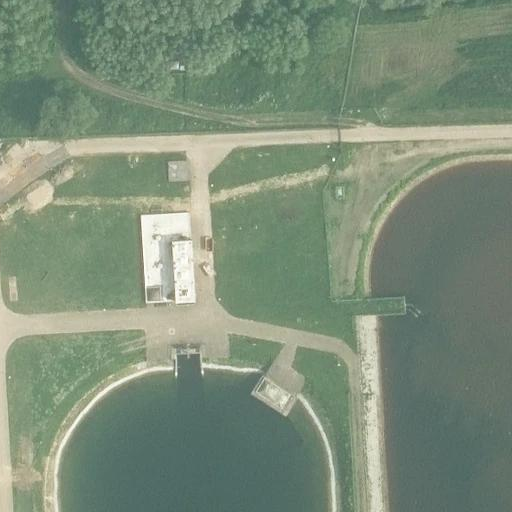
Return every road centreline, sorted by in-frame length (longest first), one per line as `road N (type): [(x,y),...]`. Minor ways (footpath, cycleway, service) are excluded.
road 1 (track): [(63,72),(134,100),(248,124),(340,124),(382,135)]
road 2 (track): [(197,143),(511,132)]
